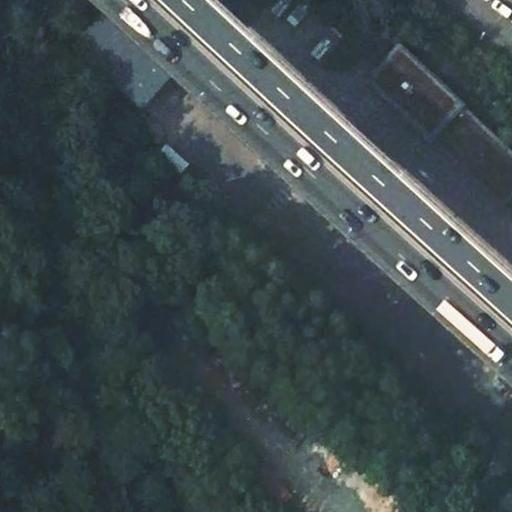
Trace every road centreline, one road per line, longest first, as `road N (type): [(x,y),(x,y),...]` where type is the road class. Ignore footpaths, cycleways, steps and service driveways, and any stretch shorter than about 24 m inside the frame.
road 1 (trunk): [(118,0),(511,363)]
road 2 (trunk): [(511,306),(178,0)]
